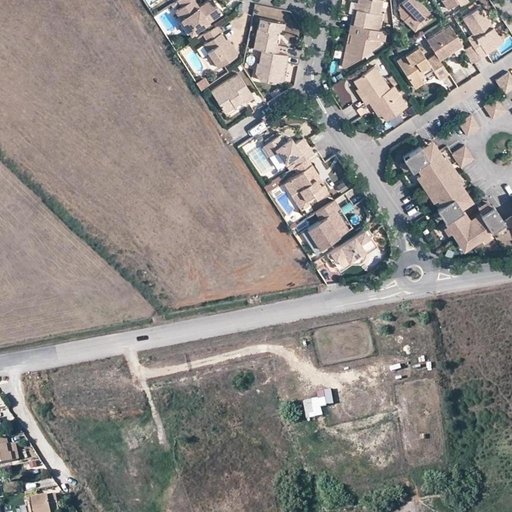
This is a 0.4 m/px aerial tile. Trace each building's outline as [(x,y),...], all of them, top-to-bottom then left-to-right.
[(212,0),(211,0),(199,8),(197,4),(194,6),(189,0),(176,0),(180,5),(173,10),(188,32),(220,11),(212,0)] [(358,0),(358,2),(355,13),(352,12),(351,22),(379,28),(382,13),(380,13),(381,0),(358,0)] [(424,23),(433,15),(419,0),(396,0),(399,12),(403,18),(406,17),(413,11),(418,17),(424,23)] [(483,46),(499,35),(479,5),(464,16),(474,32),(468,36),(471,42),(480,56),(487,52),(486,50),(483,46)] [(418,17),(413,11),(406,17),(403,18),(409,25),(418,17)] [(275,40),(274,40),(275,30),(274,29),(276,19),(258,16),(252,46),(260,48),(277,51),(278,43),(275,43),(275,40)] [(275,30),(280,31),(283,21),(276,19),(274,29),(275,30)] [(345,66),(364,53),(365,48),(371,49),(379,44),(381,39),(383,40),(385,30),(379,28),(351,22),(349,32),(352,33),(350,42),(347,42),(341,66),(345,66)] [(206,40),(201,43),(213,61),(216,66),(235,54),(236,49),(229,38),(226,40),(225,37),(216,23),(201,32),(206,40)] [(462,43),(450,24),(427,39),(436,53),(439,58),(451,51),(462,43)] [(503,40),(499,35),(483,46),(486,50),(503,40)] [(472,61),(480,56),(471,42),(465,47),(463,48),(472,61)] [(464,45),(462,43),(451,51),(452,53),(464,45)] [(439,58),(436,53),(427,59),(417,45),(397,59),(415,86),(424,80),(421,76),(433,68),(436,73),(439,77),(449,71),(439,58)] [(256,61),(254,68),(260,70),(258,78),(273,82),(277,78),(281,61),(285,61),(287,53),(277,51),(260,48),(257,62),(256,61)] [(353,79),(358,86),(363,94),(360,96),(365,103),(369,101),(390,87),(375,65),(353,79)] [(460,81),(468,75),(462,67),(453,74),(460,81)] [(506,89),(507,90),(511,86),(511,72),(510,70),(499,78),(506,89)] [(209,91),(223,110),(240,99),(243,101),(251,95),(236,72),(209,91)] [(394,84),(400,80),(395,72),(389,76),(394,84)] [(333,86),(344,105),(355,99),(344,80),(333,86)] [(381,113),(384,119),(407,104),(394,84),(390,87),(369,101),(372,107),(375,105),(381,113)] [(360,96),(363,94),(358,86),(355,88),(360,96)] [(496,96),(482,104),(491,117),(503,109),(496,96)] [(375,105),(372,107),(378,115),(381,113),(375,105)] [(468,113),(456,121),(464,134),(477,126),(468,113)] [(302,136),(295,141),(292,143),(288,138),(286,139),(282,141),(277,134),(275,136),(273,133),(263,140),(272,153),(276,151),(283,162),(292,157),(296,163),(306,157),(312,152),(302,136)] [(263,140),(260,142),(268,155),(272,153),(263,140)] [(430,141),(423,145),(426,149),(429,152),(434,148),(430,141)] [(425,181),(431,190),(437,198),(441,205),(436,208),(438,212),(441,217),(444,221),(447,226),(451,231),(454,237),(459,244),(464,240),(467,245),(473,241),(479,237),(486,233),(490,230),(493,228),(500,224),(502,222),(492,207),(490,208),(487,210),(486,207),(481,210),(482,212),(477,216),(480,221),(471,226),(468,221),(462,225),(457,215),(462,212),(459,208),(462,205),(459,201),(460,196),(464,194),(458,184),(441,158),(436,150),(434,148),(429,152),(426,149),(423,145),(419,148),(418,146),(402,156),(405,160),(408,165),(410,168),(415,165),(420,172),(425,181)] [(471,159),(463,145),(451,153),(455,160),(459,166),(471,159)] [(462,182),(456,174),(449,164),(444,156),(441,158),(458,184),(462,182)] [(318,184),(315,177),(318,176),(306,157),(296,163),(292,166),(296,172),(283,181),(290,193),(298,188),(305,197),(312,193),(315,198),(327,190),(322,182),(318,184)] [(420,172),(416,175),(421,183),(425,181),(420,172)] [(263,183),(266,189),(279,182),(276,176),(263,183)] [(339,190),(349,185),(345,177),(335,182),(339,190)] [(425,181),(421,183),(427,192),(431,190),(425,181)] [(297,203),(305,197),(298,188),(290,193),(297,203)] [(433,201),(437,198),(431,190),(427,192),(433,201)] [(464,194),(460,196),(459,201),(462,205),(469,201),(464,194)] [(314,211),(320,218),(307,227),(319,246),(347,228),(334,209),(339,206),(334,198),(314,211)] [(343,212),(353,207),(348,199),(339,205),(343,212)] [(462,212),(457,215),(462,225),(468,221),(462,212)] [(468,221),(471,226),(480,221),(477,216),(468,221)] [(503,228),(508,225),(511,222),(511,216),(502,222),(500,224),(503,228)] [(503,228),(500,224),(493,228),(495,233),(503,228)] [(328,260),(332,266),(374,241),(370,235),(372,233),(366,225),(324,252),(329,259),(328,260)] [(502,240),(509,238),(507,229),(500,232),(502,240)] [(489,238),(486,233),(479,237),(482,242),(489,238)] [(376,244),(374,241),(332,266),(335,270),(347,263),(351,263),(356,262),(359,261),(362,259),(364,255),(366,250),(376,244)] [(320,260),(317,256),(310,261),(312,265),(320,260)] [(302,400),(307,419),(329,413),(324,395),(302,400)] [(12,453),(9,453),(7,446),(5,437),(0,438),(0,462),(13,460),(12,453)] [(37,496),(36,489),(25,492),(30,511),(33,511),(31,497),(37,496)] [(43,511),(53,510),(53,509),(59,507),(56,493),(33,499),(36,511),(43,511)]
